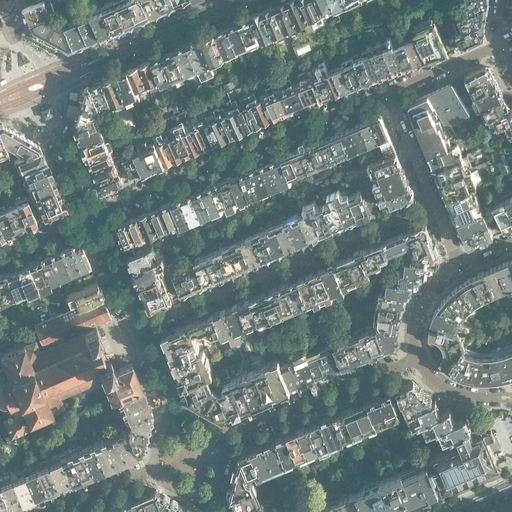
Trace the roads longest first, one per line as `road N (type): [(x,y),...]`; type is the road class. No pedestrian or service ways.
road 1 (residential): [(90,217),(387,91)]
road 2 (residential): [(138,329),(433,204)]
road 3 (residential): [(227,436),(415,362)]
road 4 (tertiary): [(86,65),(234,0)]
road 5 (residential): [(433,204),(387,91)]
road 6 (residential): [(138,329),(90,217)]
